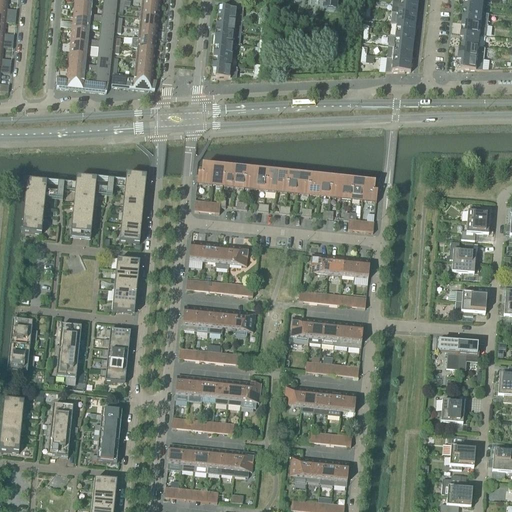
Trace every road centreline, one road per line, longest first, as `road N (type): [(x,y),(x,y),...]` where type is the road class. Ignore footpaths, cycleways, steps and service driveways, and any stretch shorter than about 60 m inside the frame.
road 1 (secondary): [(192,128),(511,115)]
road 2 (residential): [(380,243),(183,222)]
road 3 (residential): [(490,334),(477,511)]
road 4 (secondary): [(511,104),(344,104)]
road 5 (secondary): [(0,135),(162,130)]
road 6 (secondary): [(344,104),(194,110)]
road 7 (residential): [(490,334),(501,202),(511,191)]
road 8 (residential): [(162,130),(149,257)]
